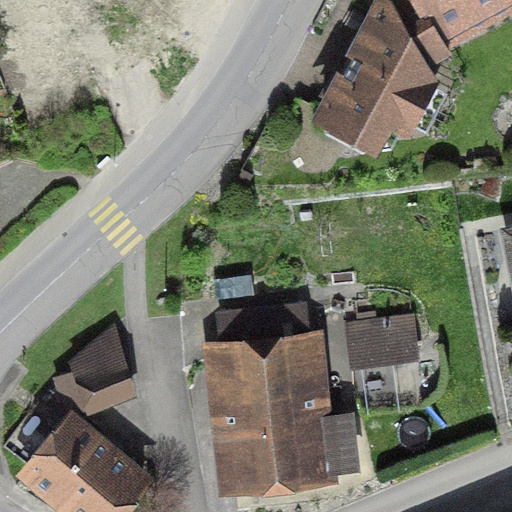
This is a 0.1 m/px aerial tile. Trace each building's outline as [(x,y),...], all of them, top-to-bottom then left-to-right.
[(410,167),(455,54),(429,17),(401,0),(385,0),(312,143),(410,167)] [(418,0),(429,17),(455,54),(503,0),(418,0)] [(511,235),(503,238),(511,272),(511,235)] [(422,357),(419,311),(352,316),(355,362),(422,357)] [(112,324),(54,367),(66,398),(126,382),(112,324)] [(324,342),(208,346),(215,500),(341,488),(324,342)] [(143,511),(166,484),(75,417),(20,486),(58,511),(143,511)]
